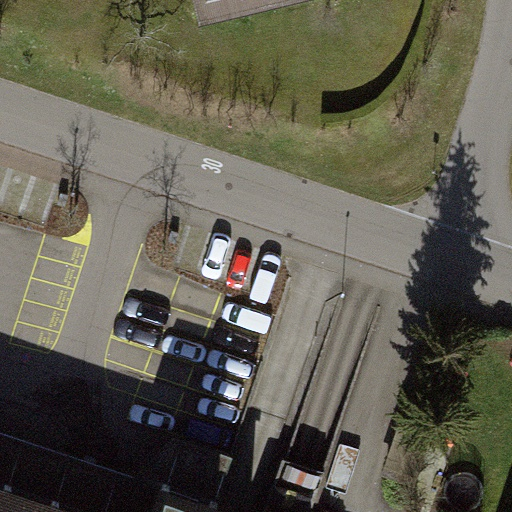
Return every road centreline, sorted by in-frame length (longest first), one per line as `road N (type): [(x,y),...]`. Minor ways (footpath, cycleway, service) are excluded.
road 1 (residential): [(441,259),(0,107)]
road 2 (residential): [(441,259),(511,44)]
